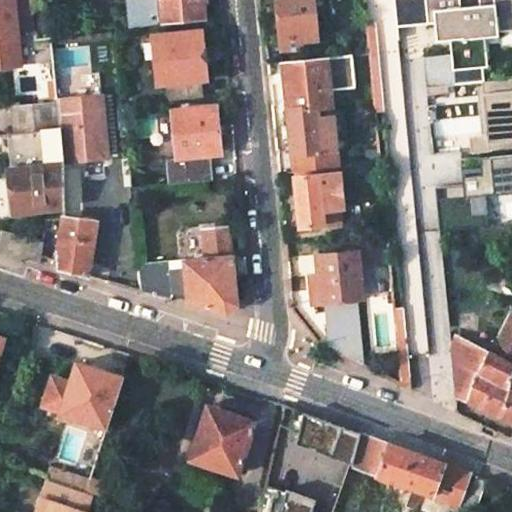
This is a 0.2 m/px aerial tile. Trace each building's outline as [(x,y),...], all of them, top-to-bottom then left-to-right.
[(0,0),(0,66),(19,65),(14,14),(32,12),(30,0),(0,0)] [(126,0),(130,28),(135,0),(126,0)] [(135,0),(130,28),(202,21),(200,0),(135,0)] [(311,0),(275,0),(280,51),(301,49),(300,41),(316,39),(311,0)] [(458,0),(390,0),(394,26),(432,22),(445,20),(447,39),(448,53),(420,56),(424,96),(446,93),(445,85),(480,81),(483,81),(482,67),(486,66),(483,37),(481,18),(496,16),(498,32),(511,30),(511,0),(478,0),(479,11),(459,13),(458,0)] [(498,36),(498,32),(496,16),(481,18),(483,37),(498,36)] [(445,20),(432,22),(434,41),(447,39),(445,20)] [(196,32),(151,37),(156,85),(165,84),(168,100),(199,97),(197,81),(201,80),(196,32)] [(361,74),(371,73),(369,54),(359,56),(361,74)] [(286,103),(329,98),(325,59),(325,57),(281,61),(286,103)] [(511,77),(483,81),(480,81),(482,94),(487,94),(488,101),(482,102),(486,140),(468,142),(470,152),(511,147),(511,77)] [(98,97),(53,100),(53,105),(55,128),(58,162),(104,158),(98,97)] [(330,106),(329,98),(286,103),(292,172),(337,167),(332,116),(316,118),(315,108),(330,106)] [(15,133),(55,128),(53,105),(12,110),(15,133)] [(213,107),(171,112),(175,158),(219,153),(213,107)] [(62,218),(58,162),(55,128),(15,133),(15,135),(6,136),(14,214),(48,211),(50,221),(59,221),(57,238),(89,243),(92,223),(62,218)] [(511,154),(476,158),(478,174),(459,176),(459,185),(432,188),(436,231),(485,227),(484,214),(467,216),(466,198),(501,194),(500,189),(511,188),(511,154)] [(218,163),(190,166),(191,182),(219,179),(218,163)] [(338,223),(334,174),(293,178),(297,226),(321,224),(338,223)] [(167,265),(136,267),(139,295),(166,303),(168,295),(222,314),(233,306),(225,230),(201,232),(203,259),(182,261),(182,269),(168,271),(167,265)] [(40,235),(30,238),(27,253),(55,262),(55,249),(57,238),(40,235)] [(89,243),(57,238),(55,249),(55,262),(56,271),(83,279),(89,243)] [(355,252),(316,255),(317,281),(309,282),(310,303),(321,302),(326,347),(357,362),(351,299),(359,298),(355,252)] [(451,336),(435,332),(428,356),(429,375),(441,378),(439,390),(511,423),(511,366),(511,323),(510,322),(499,344),(500,349),(506,352),(502,361),(451,336)] [(121,379),(77,365),(68,394),(49,388),(43,405),(106,426),(121,379)] [(253,421),(207,406),(190,459),(236,474),(253,421)] [(293,444),(349,464),(360,432),(304,412),(293,444)] [(389,443),(360,432),(349,464),(377,475),(389,443)] [(444,463),(389,443),(377,475),(426,493),(432,495),(444,463)] [(469,472),(444,463),(432,495),(457,504),(469,472)] [(270,464),(269,471),(286,476),(288,471),(270,464)] [(90,480),(53,466),(49,479),(53,481),(85,492),(90,480)] [(269,471),(263,500),(293,511),(307,511),(319,482),(288,471),(286,476),(269,471)] [(47,511),(87,511),(79,509),(85,492),(53,481),(42,510),(47,511)] [(432,495),(426,493),(419,511),(454,511),(457,504),(432,495)] [(293,511),(263,500),(260,511),(293,511)]
